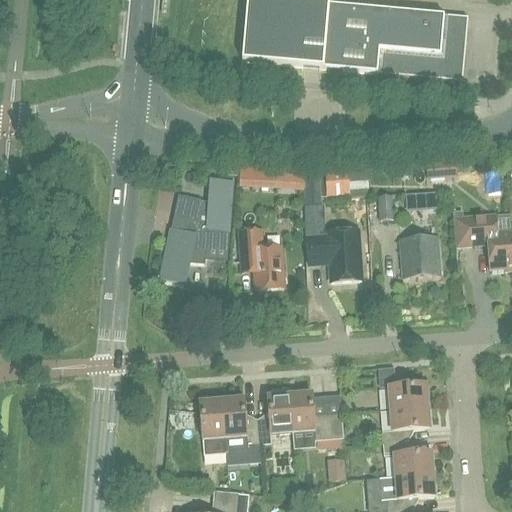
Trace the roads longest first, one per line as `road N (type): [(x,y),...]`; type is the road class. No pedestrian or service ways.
road 1 (residential): [(95,511),(131,119)]
road 2 (unclassified): [(131,119),(222,140),(284,144),(511,128)]
road 3 (residential): [(138,364),(463,339)]
road 4 (residential): [(474,511),(463,339)]
road 5 (unclassified): [(0,121),(131,119)]
